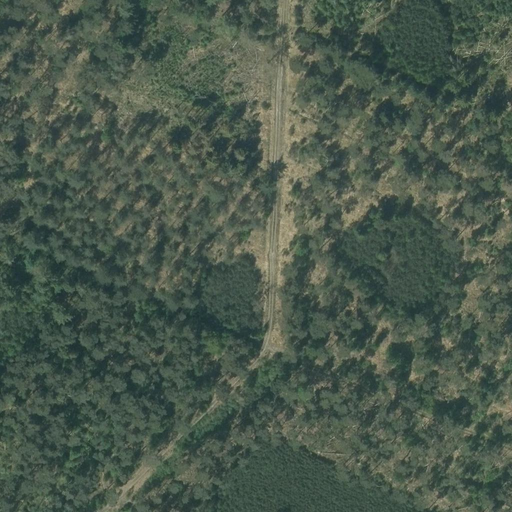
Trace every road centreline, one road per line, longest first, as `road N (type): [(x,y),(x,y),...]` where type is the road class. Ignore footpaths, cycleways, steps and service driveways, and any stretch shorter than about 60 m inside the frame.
road 1 (track): [(266,356),(284,0)]
road 2 (track): [(266,356),(0,247)]
road 3 (track): [(511,454),(266,356)]
road 4 (track): [(266,356),(110,511)]
